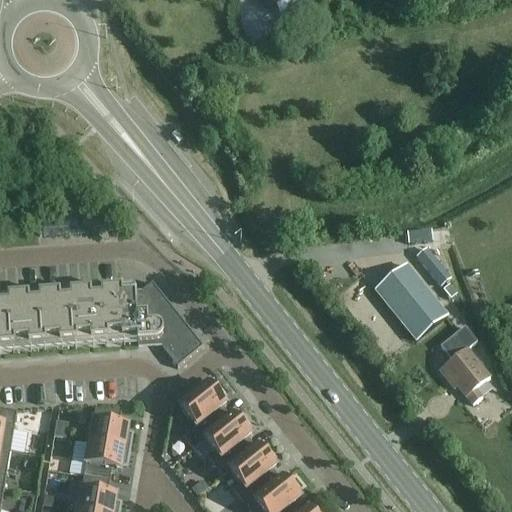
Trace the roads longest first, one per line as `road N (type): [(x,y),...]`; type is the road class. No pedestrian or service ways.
road 1 (secondary): [(428,511),(164,185)]
road 2 (residential): [(356,511),(227,350)]
road 3 (residential): [(168,393),(135,369),(0,377)]
road 4 (secondary): [(164,185),(85,66)]
road 5 (residential): [(227,350),(165,271),(129,252)]
road 6 (secondary): [(64,87),(164,185)]
road 7 (residential): [(0,262),(129,252)]
